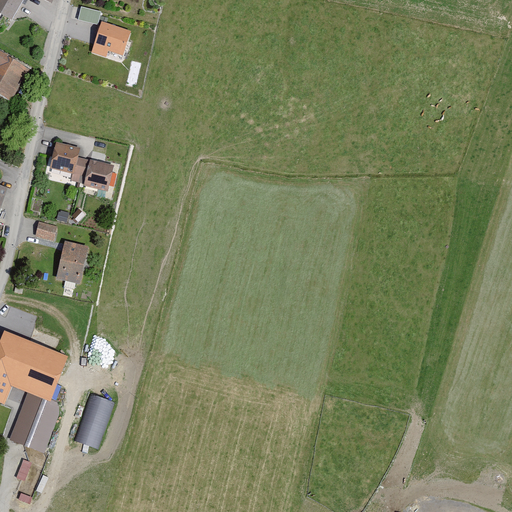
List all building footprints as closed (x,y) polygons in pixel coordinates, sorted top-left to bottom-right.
[(22,0),(0,0),(0,13),(12,20),(22,0)] [(101,11),(81,7),(78,20),(98,25),(101,11)] [(130,32),(102,22),(93,52),(106,56),(108,51),(122,56),(130,32)] [(29,66),(0,51),(0,98),(10,103),(29,66)] [(81,148),(56,142),(50,168),(73,174),(74,174),(78,157),(81,148)] [(90,160),(78,157),(74,174),(73,174),(71,181),(84,184),(90,160)] [(84,184),(84,186),(108,192),(114,165),(90,159),(90,160),(84,184)] [(0,213),(8,189),(0,185),(0,213)] [(60,227),(39,221),(35,236),(56,241),(60,227)] [(89,247),(65,241),(56,278),(80,283),(89,247)] [(0,340),(0,401),(5,404),(11,387),(28,394),(51,402),(52,400),(69,356),(4,330),(0,340)] [(88,360),(107,362),(111,335),(92,332),(88,360)] [(51,402),(28,394),(11,439),(44,451),(62,404),(52,400),(51,402)] [(111,406),(92,399),(78,441),(97,447),(111,406)] [(26,480),(33,461),(23,458),(17,477),(26,480)]
